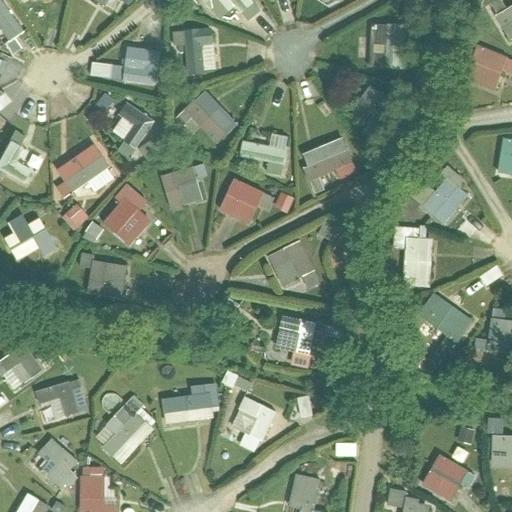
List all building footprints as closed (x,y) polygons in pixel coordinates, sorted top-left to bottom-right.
[(24,33),(0,0),(0,31),(9,44),(24,33)] [(126,0),(89,0),(119,15),(126,0)] [(260,2),(258,0),(210,0),(232,26),(260,2)] [(511,5),(497,15),(511,40),(511,5)] [(408,70),(408,22),(370,22),(371,70),(408,70)] [(216,36),(185,38),(186,74),(218,73),(216,36)] [(504,81),(511,59),(480,48),(472,70),(504,81)] [(159,54),(127,50),(122,84),(155,88),(159,54)] [(373,139),(404,103),(377,80),(346,116),(373,139)] [(209,90),(180,117),(214,152),(242,125),(209,90)] [(0,96),(0,113),(14,99),(5,91),(0,96)] [(133,159),(160,120),(127,97),(100,136),(133,159)] [(285,171),(290,137),(249,130),(244,164),(285,171)] [(511,133),(499,132),(497,173),(511,173),(511,133)] [(358,173),(343,137),(301,153),(316,190),(358,173)] [(9,141),(0,158),(0,169),(26,182),(39,156),(9,141)] [(143,147),(148,157),(161,152),(156,141),(143,147)] [(119,178),(97,145),(59,171),(74,194),(93,181),(99,191),(119,178)] [(452,166),(442,176),(449,182),(440,192),(428,181),(415,196),(448,225),(474,196),(463,186),(468,180),(452,166)] [(205,200),(196,167),(164,176),(173,209),(205,200)] [(250,225),(267,191),(238,177),(221,210),(250,225)] [(122,196),(103,221),(132,243),(152,218),(122,196)] [(81,204),(68,215),(79,227),(91,217),(81,204)] [(41,219),(6,233),(16,262),(52,249),(41,219)] [(434,286),(435,237),(404,236),(403,286),(434,286)] [(317,269),(301,241),(269,258),(284,286),(317,269)] [(134,262),(85,253),(83,265),(94,268),(92,282),(129,289),(134,262)] [(484,275),(489,285),(506,275),(501,266),(484,275)] [(454,352),(477,318),(435,291),(413,324),(454,352)] [(511,355),(511,315),(485,313),(482,353),(511,355)] [(314,356),(320,323),(287,316),(280,349),(296,352),(314,356)] [(39,372),(23,345),(0,358),(0,378),(7,391),(39,372)] [(311,369),(314,356),(296,352),(293,365),(311,369)] [(81,411),(73,378),(33,388),(41,421),(81,411)] [(220,418),(216,382),(195,385),(196,393),(166,397),(170,424),(220,418)] [(258,453),(279,411),(250,396),(234,427),(246,434),(241,444),(258,453)] [(128,466),(159,429),(128,403),(118,416),(125,422),(104,446),(128,466)] [(491,419),(492,433),(506,432),(506,418),(491,419)] [(511,435),(497,436),(497,471),(511,470),(511,435)] [(75,476),(51,440),(35,458),(44,465),(36,473),(67,501),(75,476)] [(419,482),(453,500),(470,469),(436,450),(419,482)] [(105,465),(85,466),(85,492),(91,492),(91,511),(118,511),(119,486),(114,486),(114,477),(106,477),(105,465)] [(317,511),(325,481),(296,474),(287,511),(317,511)] [(410,493),(392,490),(390,506),(404,508),(402,511),(432,511),(433,505),(422,503),(423,498),(409,496),(410,493)] [(45,511),(49,506),(28,494),(18,511),(45,511)]
